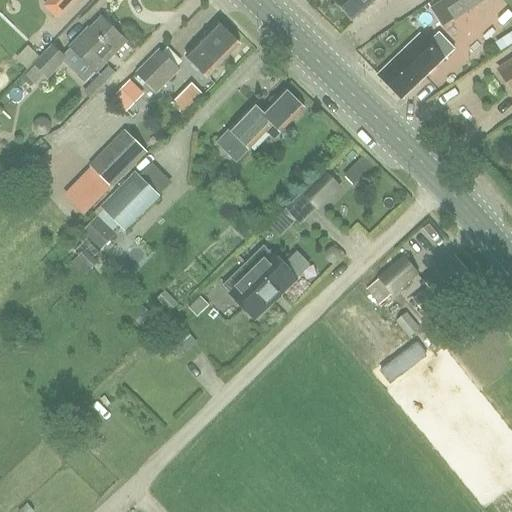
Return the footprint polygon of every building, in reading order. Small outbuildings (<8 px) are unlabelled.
[(50,0),(43,7),(55,18),(62,11),(72,0),(50,0)] [(378,0),(379,0),(333,0),(352,20),(374,0),(378,0)] [(440,0),(455,21),(486,0),(440,0)] [(95,71),(124,41),(101,18),(84,35),(83,34),(70,47),(95,71)] [(228,57),(239,45),(218,24),(186,56),(207,78),(219,65),(223,66),(229,60),(228,57)] [(402,100),(454,50),(439,34),(429,44),(420,35),(378,76),(400,99),(402,100)] [(53,46),(35,65),(48,77),(66,59),(53,46)] [(157,94),(180,71),(159,49),(136,73),(157,94)] [(511,63),(499,72),(511,91),(511,63)] [(184,117),(205,97),(192,84),(171,104),(184,117)] [(147,90),(135,99),(144,111),(156,101),(147,90)] [(294,99),(285,90),(262,114),(254,106),(218,143),(237,161),(272,125),(280,133),(304,108),(301,106),(302,102),(298,98),(294,99)] [(109,186),(112,190),(148,153),(124,131),(89,167),(97,174),(89,183),(101,194),(109,186)] [(377,176),(362,160),(344,179),(358,195),(377,176)] [(317,210),(341,187),(326,172),(303,196),(317,210)] [(112,220),(125,233),(160,198),(138,176),(103,211),(98,205),(87,216),(102,231),(112,220)] [(264,247),(243,267),(223,287),(230,294),(229,294),(254,320),(296,280),(271,254),(264,247)] [(444,306),(475,280),(454,256),(424,282),(429,288),(414,301),(424,313),(439,300),(444,306)] [(393,295),(417,274),(404,258),(379,279),(366,290),(379,306),(392,295),(393,295)] [(202,291),(191,299),(202,312),(212,304),(202,291)] [(413,336),(422,328),(409,312),(399,320),(413,336)] [(181,318),(163,329),(178,355),(197,344),(181,318)]
